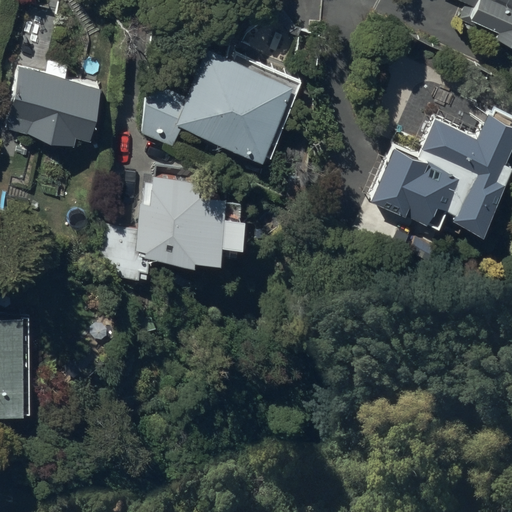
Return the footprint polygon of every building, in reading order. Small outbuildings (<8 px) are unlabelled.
[(327,0),(274,0),(272,7),(321,22),(327,0)] [(511,0),(470,0),(472,0),(469,11),(494,19),(492,25),(511,31),(511,0)] [(150,107),(140,135),(167,145),(176,122),(257,152),(258,149),(267,153),(296,75),(232,52),(231,56),(203,46),(184,98),(149,85),(142,104),(150,107)] [(87,125),(96,76),(66,70),(68,60),(46,56),(44,68),(17,63),(6,123),(27,127),(27,125),(72,134),(74,123),(87,125)] [(391,130),(366,187),(401,202),(400,204),(435,220),(445,199),(450,202),(448,207),(476,220),(499,168),(492,165),(511,120),(511,111),(486,101),(475,124),(438,108),(436,113),(432,111),(418,142),(391,130)] [(197,159),(150,159),(149,187),(138,187),(138,196),(131,195),(131,204),(135,204),(135,217),(99,217),(98,260),(133,261),(133,255),(147,255),(147,235),(192,235),(192,233),(237,233),(238,185),(223,185),(223,174),(197,173),(197,159)] [(28,307),(0,307),(0,402),(28,402),(28,307)]
